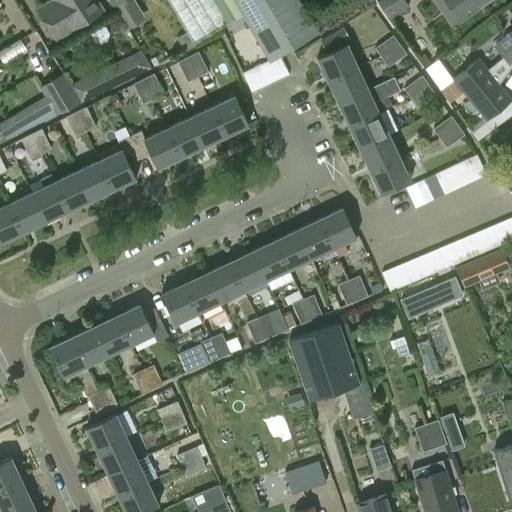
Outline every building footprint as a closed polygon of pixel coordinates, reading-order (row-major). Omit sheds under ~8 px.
[(42,14),(56,37),(98,12),(91,0),(56,0),(58,4),(42,14)] [(112,0),(116,5),(117,5),(129,25),(145,15),(136,0),(112,0)] [(168,0),(186,29),(195,43),(242,14),(233,0),(168,0)] [(237,0),(271,58),(280,53),(318,31),(299,0),(237,0)] [(408,3),(406,0),(377,0),(388,15),(389,14),(394,23),(412,12),(407,4),(408,3)] [(488,0),(456,0),(451,3),(462,19),(488,0)] [(509,64),(511,61),(511,28),(508,32),(511,37),(511,41),(499,52),(509,64)] [(196,44),(195,43),(186,29),(178,33),(187,49),(196,44)] [(328,80),(358,66),(341,29),(320,40),(326,53),(317,57),(328,80)] [(374,47),(381,56),(400,43),(393,34),(374,47)] [(400,43),(381,56),(388,66),(406,53),(400,43)] [(165,51),(150,59),(154,65),(164,60),(163,59),(168,56),(165,51)] [(188,56),(198,76),(208,70),(198,51),(188,56)] [(270,58),(279,78),(290,73),(280,53),(271,58),(270,58)] [(425,53),(418,58),(425,66),(431,61),(425,53)] [(187,81),(198,76),(188,56),(177,61),(187,81)] [(453,79),(473,104),(501,83),(480,57),(453,79)] [(270,59),(261,63),(270,82),(279,78),(270,58),(270,59)] [(261,63),(252,67),(261,86),(270,82),(261,63)] [(366,82),(358,66),(328,80),(339,103),(395,77),(391,69),(366,82)] [(251,91),(261,86),(252,67),(242,72),(251,91)] [(81,102),(68,81),(63,73),(41,86),(57,113),(81,102)] [(144,78),(153,98),(159,109),(169,104),(154,73),(144,78)] [(404,87),(411,97),(429,85),(422,74),(404,87)] [(339,103),(349,125),(380,111),(372,96),(398,84),(395,77),(339,103)] [(143,103),(153,98),(144,78),(133,83),(143,103)] [(511,99),(511,96),(501,83),(473,104),(486,120),(511,99)] [(429,85),(411,97),(417,106),(436,93),(429,85)] [(117,92),(111,95),(117,108),(123,105),(117,92)] [(212,105),(226,136),(249,125),(234,95),(212,105)] [(212,105),(190,116),(204,146),(226,136),(212,105)] [(76,111),(85,131),(96,126),(86,106),(76,111)] [(75,136),(85,131),(76,111),(65,116),(75,136)] [(349,125),(360,148),(390,134),(380,111),(349,125)] [(433,128),(439,137),(458,124),(451,115),(433,128)] [(190,116),(167,127),(182,157),(204,146),(190,116)] [(458,124),(439,137),(446,147),(465,134),(458,124)] [(140,130),(130,135),(141,158),(151,153),(159,168),(182,157),(167,127),(144,138),(140,130)] [(31,133),(41,153),(51,148),(42,128),(31,133)] [(30,158),(41,153),(31,133),(21,138),(30,158)] [(360,148),(371,171),(401,156),(390,134),(360,148)] [(122,148),(99,159),(114,190),(137,179),(129,163),(141,158),(130,135),(118,140),(122,148)] [(0,147),(0,172),(11,167),(1,147),(0,147)] [(477,153),(466,158),(476,179),(487,174),(477,153)] [(412,180),(401,156),(371,171),(381,194),(412,180)] [(476,179),(466,158),(456,163),(466,184),(476,179)] [(99,159),(77,170),(91,200),(114,190),(99,159)] [(466,184),(456,163),(446,167),(456,188),(466,184)] [(456,188),(446,167),(436,172),(446,193),(456,188)] [(77,170),(54,180),(69,211),(91,200),(77,170)] [(446,193),(436,172),(426,177),(436,198),(446,193)] [(436,198),(426,177),(416,181),(426,202),(436,198)] [(54,180),(32,191),(46,222),(69,211),(54,180)] [(426,202),(416,181),(405,187),(415,207),(426,202)] [(32,191),(9,202),(24,232),(46,222),(32,191)] [(0,240),(1,243),(24,232),(9,202),(0,206),(0,240)] [(320,217),(337,253),(339,257),(350,251),(346,242),(358,237),(343,206),(320,217)] [(320,217),(298,228),(312,258),(324,253),(326,258),(337,253),(320,217)] [(511,231),(506,218),(497,222),(505,242),(511,239),(511,231)] [(497,222),(487,226),(496,246),(505,242),(497,222)] [(487,226),(478,231),(486,250),(496,246),(487,226)] [(298,228),(275,239),(290,269),(312,258),(298,228)] [(478,231),(468,235),(476,254),(486,250),(478,231)] [(468,235),(459,239),(467,258),(476,254),(468,235)] [(275,239),(253,250),(267,280),(272,289),(294,279),(290,269),(275,239)] [(459,239),(449,243),(457,263),(467,258),(459,239)] [(449,243),(439,247),(448,267),(457,263),(449,243)] [(439,247),(430,251),(438,271),(448,267),(439,247)] [(465,284),(478,279),(496,271),(509,266),(501,248),(458,267),(465,284)] [(253,250),(231,260),(245,291),(267,280),(253,250)] [(430,251),(420,255),(429,275),(438,271),(430,251)] [(420,255),(411,259),(419,279),(429,275),(420,255)] [(411,259),(401,263),(409,283),(419,279),(411,259)] [(231,260),(208,271),(223,301),(226,308),(248,297),(245,291),(231,260)] [(401,263),(392,267),(400,287),(409,283),(401,263)] [(390,291),(400,287),(392,267),(381,271),(390,291)] [(208,271),(186,282),(200,312),(223,301),(208,271)] [(359,275),(348,279),(357,299),(368,295),(359,275)] [(454,276),(402,298),(409,316),(461,294),(454,276)] [(346,304),(357,299),(348,279),(338,283),(346,304)] [(167,301),(156,307),(165,324),(175,319),(177,323),(200,312),(186,282),(163,293),(167,301)] [(314,294),(303,298),(312,319),(322,314),(314,294)] [(301,323),(312,319),(303,298),(292,303),(301,323)] [(141,303),(118,314),(132,345),(155,333),(158,339),(169,334),(165,324),(156,307),(145,312),(141,303)] [(118,314),(95,325),(110,355),(132,345),(118,314)] [(257,317),(248,321),(246,322),(255,343),(266,338),(257,317)] [(309,400),(344,388),(360,382),(338,322),(288,339),(309,400)] [(210,361),(220,356),(211,337),(205,323),(198,326),(200,330),(196,332),(210,361)] [(95,325),(73,336),(88,366),(110,355),(95,325)] [(223,332),(211,337),(220,356),(232,352),(223,332)] [(65,377),(88,366),(73,336),(50,347),(65,377)] [(154,363),(144,368),(153,388),(164,383),(154,363)] [(142,393),(153,388),(144,368),(133,373),(142,393)] [(110,385),(99,389),(109,410),(119,405),(110,385)] [(97,415),(109,410),(99,389),(88,394),(97,415)] [(300,393),(290,396),(294,407),(304,403),(300,393)] [(510,426),(511,425),(511,397),(502,401),(510,426)] [(162,421),(182,411),(177,400),(157,409),(162,421)] [(182,411),(162,421),(166,430),(186,422),(182,411)] [(98,451),(128,437),(117,414),(87,428),(98,451)] [(439,419),(414,427),(422,451),(447,443),(439,419)] [(98,451),(108,473),(138,459),(128,437),(98,451)] [(370,448),(377,469),(391,465),(383,443),(370,448)] [(511,499),(511,444),(494,450),(510,500),(511,499)] [(177,455),(181,466),(202,457),(197,446),(177,455)] [(0,489),(22,480),(11,456),(0,461),(0,489)] [(202,457),(181,466),(185,476),(206,467),(202,457)] [(108,473),(119,495),(149,481),(138,459),(108,473)] [(259,506),(327,484),(319,459),(251,482),(259,506)] [(415,479),(425,511),(458,511),(446,469),(415,479)] [(0,489),(0,511),(11,511),(33,502),(22,480),(0,489)] [(143,511),(160,504),(149,481),(119,495),(126,511),(143,511)] [(230,511),(218,484),(192,496),(199,511),(230,511)] [(392,511),(387,493),(357,503),(359,511),(392,511)] [(11,511),(37,511),(33,502),(11,511)]
